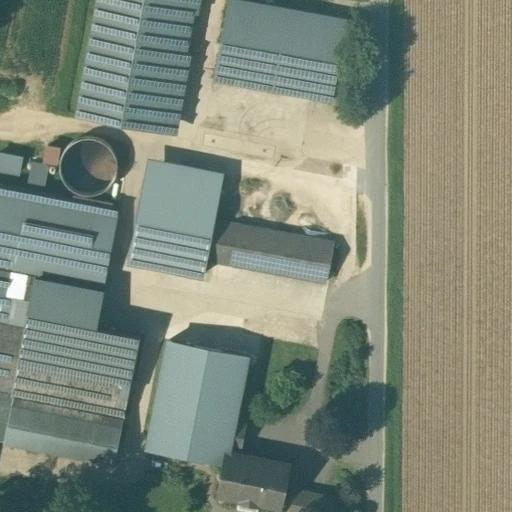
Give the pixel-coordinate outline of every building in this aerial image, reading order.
[(201,0),(95,0),(75,112),(178,131),(201,0)] [(345,18),(246,0),(227,0),(213,78),(330,100),(345,18)] [(116,175),(117,164),(115,153),(109,144),(99,137),(88,135),(77,138),(67,144),(61,154),(59,165),(62,176),(68,186),(78,192),(89,194),(100,191),(109,185),(116,175)] [(56,160),(58,143),(43,141),(40,158),(56,160)] [(20,156),(0,152),(0,168),(17,172),(20,156)] [(333,243),(212,220),(217,194),(144,179),(129,259),(201,274),(205,258),(326,280),(333,243)] [(117,208),(0,184),(0,269),(36,276),(102,289),(117,208)] [(36,276),(0,269),(0,390),(13,393),(20,358),(28,315),(36,276)] [(102,289),(36,276),(28,315),(94,328),(95,324),(102,289)] [(94,328),(28,315),(20,358),(129,380),(139,333),(95,324),(94,328)] [(247,355),(168,338),(147,445),(225,461),(227,449),(229,449),(235,416),(247,355)] [(129,380),(20,358),(13,393),(11,405),(120,427),(129,380)] [(120,427),(11,405),(4,440),(113,462),(120,427)] [(229,449),(239,452),(245,418),(235,416),(229,449)] [(239,452),(229,449),(227,449),(225,461),(218,493),(280,506),(289,462),(239,452)] [(328,511),(332,496),(295,489),(289,511),(328,511)]
